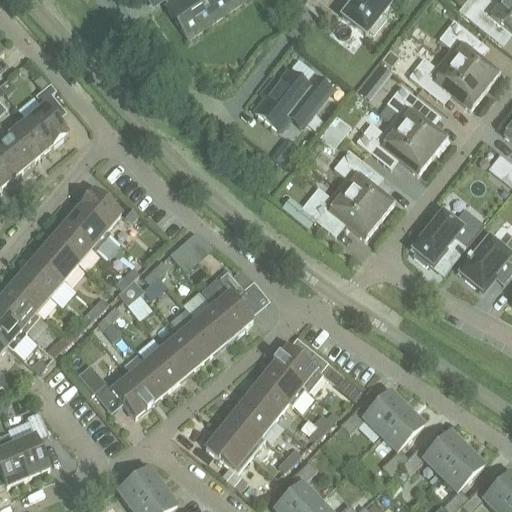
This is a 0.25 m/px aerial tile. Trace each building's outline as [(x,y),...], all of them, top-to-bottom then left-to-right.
[(243,5),(239,0),(175,0),(177,3),(168,9),(165,11),(188,43),(243,5)] [(341,21),(342,22),(343,21),(364,38),(364,39),(365,40),(366,38),(368,36),(372,40),(386,22),(382,18),(393,4),(394,3),(393,2),(392,2),(389,0),(357,0),(350,9),(351,9),(343,19),(342,19),(341,21)] [(511,6),(505,1),(497,11),(483,0),(470,0),(471,0),(458,16),(488,40),(497,29),(511,40),(511,6)] [(473,57),(480,47),(453,26),(439,44),(450,54),(442,63),(485,97),(500,78),(473,57)] [(390,54),(382,63),(391,71),(399,61),(390,54)] [(470,116),(485,97),(442,63),(435,73),(423,64),(408,82),(422,92),(429,83),(470,116)] [(370,78),(381,87),(389,76),(379,67),(370,78)] [(312,94),(307,90),(288,75),(279,86),(274,82),(260,100),(265,104),(254,117),(279,137),(289,125),(300,133),(301,133),(301,132),(313,118),(332,94),(319,85),(312,94)] [(0,90),(0,92),(3,96),(12,88),(8,83),(0,90)] [(41,107),(51,100),(55,96),(50,90),(36,101),(41,107)] [(412,115),(419,106),(401,91),(386,110),(398,119),(390,129),(432,162),(447,143),(412,115)] [(33,102),(18,115),(27,125),(50,154),(67,139),(56,126),(44,111),(42,113),(33,102)] [(329,153),(346,132),(333,121),(315,142),(329,153)] [(27,125),(10,139),(33,167),(50,154),(27,125)] [(417,181),(432,162),(390,129),(383,138),(371,129),(356,147),(369,157),(377,148),(417,181)] [(10,139),(0,147),(0,161),(16,181),(33,167),(10,139)] [(284,145),(269,163),(282,174),(297,156),(284,145)] [(394,208),(375,193),(354,175),(361,166),(348,155),(333,174),(345,183),(337,193),(379,226),(394,208)] [(0,194),(16,181),(0,161),(0,194)] [(511,170),(501,184),(511,192),(511,170)] [(300,214),(314,225),(324,212),(364,245),(379,226),(337,193),(329,202),(318,193),(300,214)] [(93,196),(78,213),(110,240),(110,239),(106,236),(121,220),(93,196)] [(96,257),(110,240),(78,213),(64,229),(96,257)] [(132,214),(124,223),(131,228),(138,219),(132,214)] [(415,258),(413,261),(426,271),(428,268),(432,271),(454,244),(466,253),(484,231),(464,215),(456,224),(444,214),(412,255),(415,258)] [(64,229),(50,246),(78,270),(91,254),(95,257),(96,257),(64,229)] [(506,267),(511,271),(511,241),(505,250),(492,239),(470,265),(468,264),(465,268),(467,269),(459,279),(481,297),(494,282),(506,267)] [(64,286),(78,270),(50,246),(36,262),(64,286)] [(200,265),(184,247),(169,260),(185,278),(200,265)] [(36,262),(22,278),(49,302),(64,286),(36,262)] [(152,276),(158,281),(167,273),(161,267),(152,276)] [(130,287),(133,285),(139,279),(133,273),(124,282),(130,287)] [(158,281),(152,276),(144,284),(149,290),(158,281)] [(210,308),(209,309),(235,340),(253,326),(234,304),(243,296),(227,277),(217,285),(229,299),(213,312),(210,308)] [(8,295),(35,319),(49,302),(22,278),(8,295)] [(130,287),(124,282),(116,290),(121,296),(127,291),(130,287)] [(130,287),(127,291),(136,300),(142,294),(133,285),(130,287)] [(35,319),(8,295),(0,303),(0,316),(21,335),(35,319)] [(94,312),(99,318),(108,309),(102,303),(94,312)] [(209,309),(192,323),(219,354),(235,340),(209,309)] [(99,318),(94,312),(85,320),(91,326),(99,318)] [(106,321),(112,327),(120,318),(114,312),(106,321)] [(0,316),(0,345),(7,351),(21,335),(0,316)] [(112,327),(106,321),(97,329),(103,335),(112,327)] [(179,340),(202,368),(219,354),(192,323),(195,327),(179,340)] [(62,342),(68,348),(77,340),(71,334),(62,342)] [(18,339),(6,354),(18,363),(30,348),(18,339)] [(179,340),(162,354),(185,382),(202,368),(179,340)] [(68,348),(62,342),(54,350),(59,356),(68,348)] [(273,369),(305,395),(309,398),(322,380),(319,378),(287,352),(273,369)] [(185,382),(162,354),(145,368),(169,396),(185,382)] [(31,372),(37,378),(46,370),(40,364),(31,372)] [(127,377),(126,378),(152,409),(169,396),(145,368),(130,381),(127,377)] [(327,368),(319,378),(322,380),(335,391),(343,381),(327,368)] [(260,386),(292,412),(305,395),(273,369),(260,386)] [(93,399),(105,388),(90,370),(78,380),(93,399)] [(135,424),(152,409),(126,378),(109,392),(135,424)] [(246,403),(274,426),(288,410),(291,413),(292,412),(260,386),(246,403)] [(0,404),(10,399),(1,391),(1,392),(0,392),(0,404)] [(364,425),(380,441),(406,415),(389,399),(366,422),(358,413),(340,431),(349,440),(364,425)] [(7,402),(0,405),(0,416),(7,414),(9,409),(7,402)] [(246,403),(233,420),(265,446),(265,445),(261,442),(274,426),(246,403)] [(423,432),(406,415),(380,441),(397,458),(382,472),(391,481),(400,471),(408,464),(408,463),(400,455),(423,432)] [(7,435),(14,450),(28,483),(50,474),(37,445),(49,440),(39,417),(27,422),(28,426),(7,435)] [(233,420),(219,437),(251,463),(265,446),(233,420)] [(317,433),(323,438),(331,430),(326,424),(317,433)] [(323,438),(317,433),(308,441),(314,447),(323,438)] [(240,497),(247,488),(241,483),(237,480),(251,463),(219,437),(205,454),(233,477),(226,486),(240,497)] [(400,471),(409,480),(424,465),(440,482),(466,456),(449,439),(426,462),(418,454),(408,463),(408,464),(400,471)] [(0,478),(6,493),(28,483),(14,450),(0,455),(0,478)] [(286,463),(292,469),(301,460),(295,455),(286,463)] [(483,472),(466,456),(440,482),(456,498),(442,511),(460,511),(468,504),(460,496),(483,472)] [(292,469),(286,463),(278,472),(284,478),(292,469)] [(312,511),(318,507),(302,490),(317,476),(308,467),(290,484),(298,493),(277,511),(312,511)] [(129,511),(137,511),(162,494),(148,475),(119,497),(129,511)] [(460,511),(477,511),(484,506),(490,511),(509,511),(511,509),(511,482),(509,479),(486,502),(478,494),(468,504),(460,511)] [(175,511),(162,494),(137,511),(175,511)]
